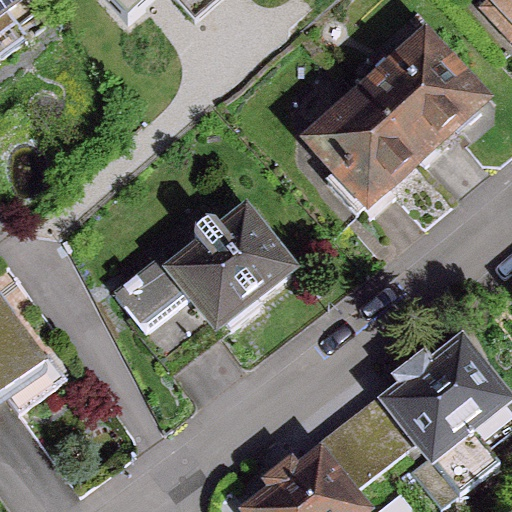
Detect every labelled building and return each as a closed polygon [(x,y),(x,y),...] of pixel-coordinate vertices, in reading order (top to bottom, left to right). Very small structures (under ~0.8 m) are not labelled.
[(2,0),(0,0),(0,20),(12,12),(2,0)] [(117,0),(131,14),(147,0),(117,0)] [(511,0),(488,0),(492,4),(481,14),(511,47),(511,45),(511,0)] [(365,98),(359,104),(414,166),(415,165),(420,171),(446,147),(441,141),(475,111),(420,50),(379,86),(371,77),(358,89),(365,98)] [(383,193),(414,166),(359,104),(331,129),(323,121),(310,133),(317,141),(308,150),(333,177),(322,187),(352,220),(357,216),(365,225),(391,201),(383,193)] [(128,320),(124,323),(163,375),(221,330),(225,336),(255,313),(250,307),(287,279),(242,220),(217,239),(211,231),(201,230),(191,237),(190,247),(197,254),(169,275),(159,262),(111,299),(128,320)] [(0,397),(39,369),(0,316),(0,397)] [(384,408),(377,399),(342,426),(379,474),(412,449),(423,463),(406,477),(433,511),(441,511),(454,502),(456,504),(494,474),(466,439),(503,410),(457,352),(427,375),(419,366),(394,386),(401,395),(384,408)] [(269,498),(250,511),(355,511),(346,500),(379,474),(342,426),(307,454),(314,463),(294,479),(286,470),(262,489),(269,498)]
